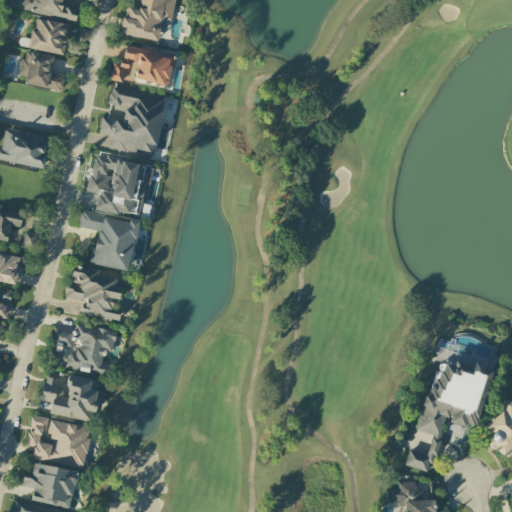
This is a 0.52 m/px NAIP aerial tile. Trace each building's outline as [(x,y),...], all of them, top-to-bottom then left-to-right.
[(78,6),(63,4),(63,0),(19,0),(18,10),(75,21),(78,6)] [(174,0),(140,0),(138,10),(125,8),(120,34),(157,41),(162,20),(171,21),(174,0)] [(70,25),(34,18),(27,48),(63,55),(70,25)] [(110,77),(167,88),(173,56),(124,46),(120,65),(112,63),(110,77)] [(60,91),(63,75),(49,73),(52,57),(23,51),(18,76),(25,77),(23,84),(60,91)] [(163,97),(110,88),(107,104),(123,107),(121,121),(100,117),(97,134),(110,136),(108,148),(153,156),(163,97)] [(0,160),(41,169),(46,144),(21,139),(22,132),(4,128),(0,147),(0,160)] [(93,208),(138,217),(144,184),(148,184),(152,167),(93,155),(86,191),(96,193),(93,208)] [(0,207),(22,212),(19,226),(8,224),(5,240),(0,238),(0,207)] [(82,209),(79,225),(98,229),(94,247),(90,246),(87,263),(125,271),(137,219),(82,209)] [(22,245),(33,247),(35,234),(23,232),(22,245)] [(0,252),(0,279),(14,283),(20,257),(0,252)] [(118,320),(80,313),(81,303),(85,303),(85,301),(64,297),(66,281),(72,282),(73,277),(71,276),(72,264),(97,268),(96,273),(116,276),(115,285),(120,286),(118,297),(113,298),(111,307),(120,308),(118,320)] [(0,287),(12,290),(6,319),(0,317),(0,287)] [(74,322),(114,331),(110,349),(105,348),(102,362),(109,363),(105,377),(64,368),(67,354),(70,352),(74,353),(76,348),(79,349),(81,344),(77,340),(73,339),(74,334),(78,332),(74,322)] [(415,430),(431,434),(426,456),(407,451),(403,466),(431,472),(443,418),(448,420),(445,433),(456,435),(458,428),(464,429),(465,424),(475,426),(488,371),(480,369),(481,365),(471,362),(470,368),(438,361),(430,397),(423,396),(415,430)] [(91,421),(96,391),(88,390),(90,379),(68,376),(65,390),(54,388),(56,379),(43,377),(39,401),(50,402),(49,414),(91,421)] [(511,400),(502,401),(483,428),(490,433),(490,447),(504,456),(511,456),(511,400)] [(48,420),(48,418),(31,415),(26,446),(30,446),(27,457),(83,467),(90,427),(48,420)] [(30,500),(69,508),(76,472),(33,463),(31,472),(23,471),(20,486),(32,489),(30,500)]
